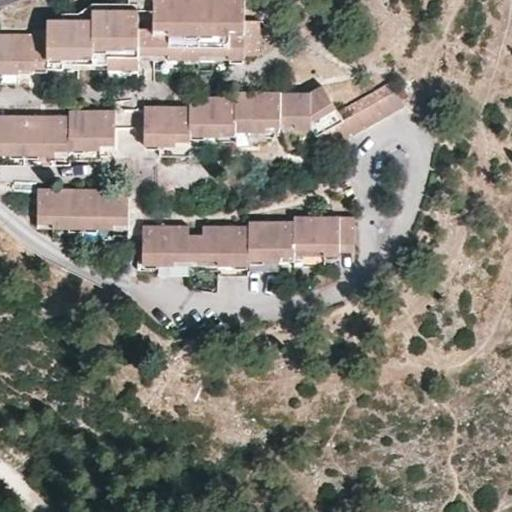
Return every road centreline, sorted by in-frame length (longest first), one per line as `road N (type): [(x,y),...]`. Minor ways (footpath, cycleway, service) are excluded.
road 1 (residential): [(0,206),(48,247),(176,303),(280,308),(367,273)]
road 2 (residential): [(367,273),(402,238),(423,169),(417,131),(391,132),(370,149),(370,217)]
road 3 (residential): [(0,97),(255,80)]
road 4 (residential): [(205,175),(0,178)]
